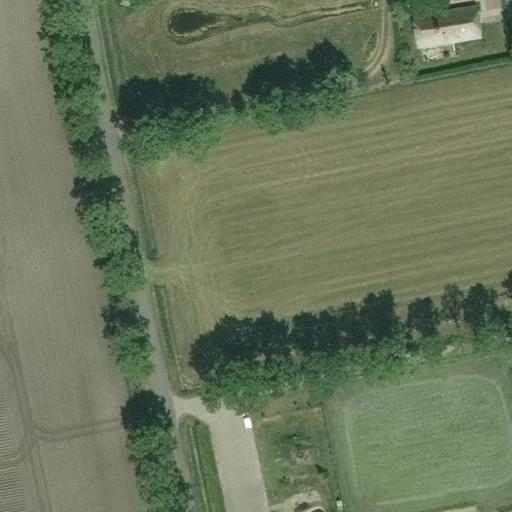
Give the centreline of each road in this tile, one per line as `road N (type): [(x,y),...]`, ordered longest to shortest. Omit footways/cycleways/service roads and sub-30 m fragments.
road 1 (unclassified): [(190,511),(86,0)]
road 2 (track): [(169,408),(511,335)]
